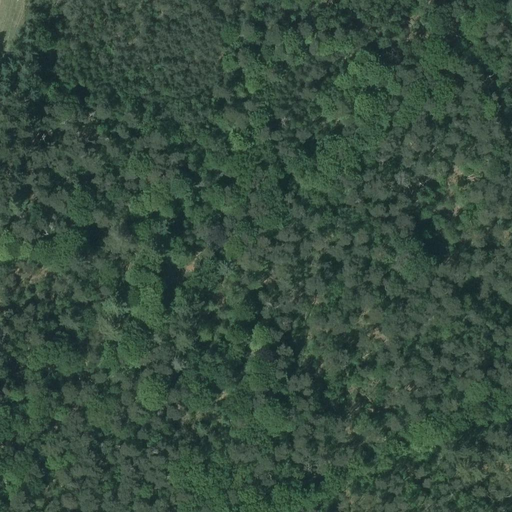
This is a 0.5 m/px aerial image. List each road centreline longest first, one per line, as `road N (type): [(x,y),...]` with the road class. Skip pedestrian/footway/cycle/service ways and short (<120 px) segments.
road 1 (track): [(0,458),(65,337),(103,108),(133,0)]
road 2 (track): [(223,511),(511,386)]
road 3 (track): [(320,205),(123,107),(103,108)]
